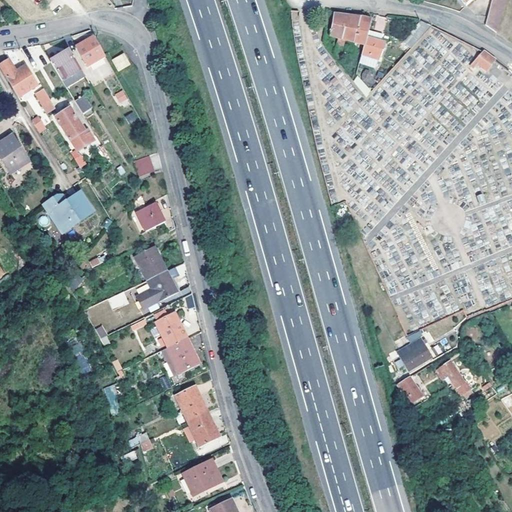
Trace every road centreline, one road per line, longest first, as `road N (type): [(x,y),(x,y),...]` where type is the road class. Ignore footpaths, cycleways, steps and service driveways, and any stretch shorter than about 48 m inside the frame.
road 1 (motorway): [(201,0),(350,511)]
road 2 (motorway): [(389,511),(242,0)]
road 3 (residential): [(126,27),(149,58),(221,367),(269,511)]
road 4 (residential): [(511,56),(455,21),(375,2)]
road 5 (residential): [(0,75),(65,183)]
